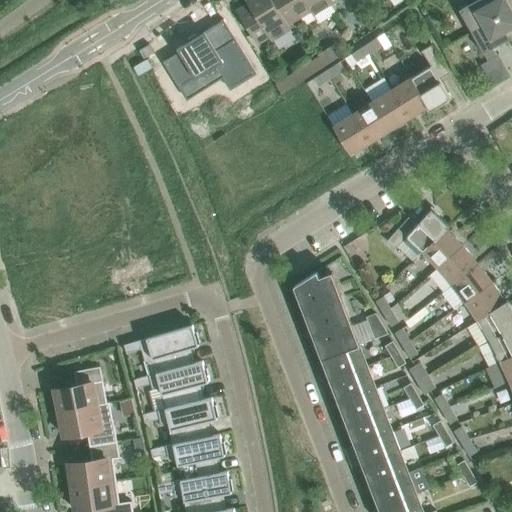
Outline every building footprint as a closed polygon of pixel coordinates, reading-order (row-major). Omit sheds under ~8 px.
[(300,17),(289,0),(246,0),(249,4),(237,11),(257,44),(269,37),(272,40),(279,36),(291,28),(288,25),(300,18),(300,17)] [(289,0),(300,17),(311,11),(313,15),(331,3),(328,0),(289,0)] [(459,0),(455,2),(472,32),(498,17),(488,0),(476,0),(469,4),(466,0),(459,0)] [(511,0),(488,0),(498,17),(511,9),(511,0)] [(378,13),(383,21),(391,16),(386,9),(378,13)] [(511,9),(498,17),(510,39),(511,37),(511,9)] [(498,17),(472,32),(488,61),(498,55),(494,48),(510,39),(498,17)] [(166,60),(163,62),(165,65),(166,64),(180,87),(216,65),(224,77),(231,89),(256,73),(234,38),(216,50),(205,32),(178,49),(180,52),(166,61),(166,60)] [(377,37),(364,45),(369,54),(382,45),(377,37)] [(335,44),(322,53),(328,63),(341,55),(335,44)] [(369,54),(364,45),(352,53),(357,62),(369,54)] [(431,65),(410,78),(428,105),(430,110),(451,97),(440,79),(449,72),(432,45),(422,51),(431,65)] [(328,63),(322,53),(275,83),(281,93),(328,63)] [(338,62),(327,69),(332,78),(344,70),(338,62)] [(318,86),(332,78),(327,69),(313,79),(318,86)] [(410,78),(391,90),(409,118),(428,105),(410,78)] [(391,90),(372,102),(389,130),(409,118),(391,90)] [(372,102),(353,114),(370,142),(389,130),(372,102)] [(353,114),(334,126),(340,138),(351,154),(370,142),(353,114)] [(387,241),(396,249),(407,236),(423,251),(425,253),(446,230),(450,225),(432,208),(418,224),(409,217),(387,241)] [(110,234),(87,241),(100,282),(126,273),(130,283),(173,268),(160,227),(112,242),(110,234)] [(446,230),(425,253),(438,267),(440,270),(463,245),(446,230)] [(463,245),(440,270),(453,285),(479,263),(463,245)] [(479,263),(453,285),(466,301),(467,304),(493,282),(479,263)] [(360,344),(332,272),(319,277),(317,272),(295,286),(322,357),(320,358),(320,359),(360,344)] [(493,282),(467,304),(478,320),(506,301),(493,282)] [(390,292),(376,300),(375,301),(384,314),(391,308),(388,303),(394,299),(390,292)] [(506,301),(478,320),(490,340),(511,327),(511,306),(508,300),(506,301)] [(391,308),(384,314),(391,326),(406,317),(398,304),(391,308)] [(376,313),(366,317),(375,339),(388,333),(376,313)] [(193,324),(124,345),(127,353),(141,349),(149,375),(149,376),(192,364),(187,349),(199,345),(198,344),(200,344),(197,331),(195,332),(193,324)] [(394,332),(403,346),(411,340),(403,327),(394,332)] [(511,327),(490,340),(501,361),(511,355),(511,327)] [(411,340),(403,346),(410,358),(418,353),(411,340)] [(393,341),(385,346),(392,356),(399,352),(393,341)] [(360,344),(320,359),(321,360),(323,359),(330,379),(328,380),(328,381),(368,365),(367,362),(366,363),(360,348),(361,347),(360,344)] [(399,352),(392,356),(398,367),(406,363),(399,352)] [(511,355),(501,361),(510,380),(511,378),(511,355)] [(149,375),(134,380),(136,388),(151,384),(153,389),(160,387),(166,408),(166,409),(201,400),(197,385),(208,382),(208,381),(210,380),(207,368),(205,368),(203,361),(192,364),(149,376),(149,375)] [(420,362),(409,369),(417,382),(428,376),(420,362)] [(369,369),(368,365),(328,381),(329,382),(331,381),(339,400),(336,401),(337,402),(376,387),(375,384),(374,384),(369,369)] [(77,385),(54,390),(59,413),(110,403),(110,402),(107,403),(103,380),(100,366),(75,371),(77,385)] [(428,376),(417,382),(425,394),(436,387),(428,376)] [(418,394),(411,383),(404,387),(410,398),(418,394)] [(377,390),(376,387),(337,402),(337,403),(339,402),(347,422),(344,423),(345,423),(384,408),(383,405),(382,405),(377,390)] [(442,393),(435,398),(434,398),(442,411),(451,407),(442,393)] [(424,404),(418,394),(410,398),(417,409),(424,404)] [(166,408),(143,414),(145,423),(160,419),(161,425),(169,423),(174,444),(174,445),(209,436),(205,421),(217,418),(217,417),(219,417),(216,404),(214,405),(212,397),(201,400),(166,409),(166,408)] [(110,403),(59,413),(64,436),(87,431),(90,445),(117,441),(110,403)] [(451,407),(442,411),(449,424),(458,419),(451,407)] [(386,411),(384,408),(345,423),(345,424),(347,423),(355,443),(353,444),(353,445),(393,429),(391,426),(385,412),(386,411)] [(447,431),(441,420),(433,425),(440,436),(447,431)] [(462,426),(454,431),(460,442),(470,439),(462,426)] [(394,433),(393,429),(353,445),(356,444),(363,464),(361,465),(361,466),(401,451),(399,447),(399,448),(393,433),(394,433)] [(454,442),(447,431),(440,436),(446,446),(454,442)] [(174,444),(151,449),(152,457),(167,454),(169,460),(177,458),(181,480),(181,481),(216,473),(213,458),(225,455),(225,454),(227,454),(224,441),(222,442),(220,434),(209,436),(174,445),(174,444)] [(142,437),(133,439),(135,451),(145,449),(142,437)] [(470,439),(460,442),(469,456),(477,451),(470,439)] [(92,460),(68,464),(72,487),(117,481),(114,459),(120,458),(117,441),(90,445),(92,460)] [(401,451),(361,466),(361,467),(364,466),(371,485),(369,486),(369,487),(409,472),(408,469),(407,469),(401,454),(402,454),(401,451)] [(471,471),(465,460),(457,465),(464,475),(471,471)] [(173,482),(158,484),(159,494),(175,491),(175,496),(183,494),(186,511),(211,511),(223,510),(220,494),(232,493),(232,491),(234,491),(231,478),(229,479),(228,471),(216,473),(181,481),(181,480),(173,482)] [(478,482),(471,471),(464,475),(470,486),(478,482)] [(409,472),(369,487),(370,488),(372,487),(379,507),(377,508),(417,493),(416,490),(415,490),(409,475),(410,475),(409,472)] [(117,481),(72,487),(75,510),(99,507),(99,511),(133,511),(132,501),(120,503),(117,481)] [(417,493),(377,508),(378,509),(380,508),(381,511),(433,511),(437,511),(436,510),(430,511),(424,511),(423,511),(418,497),(418,496),(417,493)]
